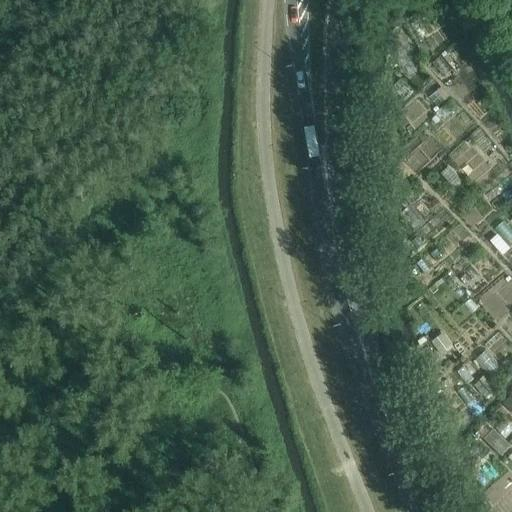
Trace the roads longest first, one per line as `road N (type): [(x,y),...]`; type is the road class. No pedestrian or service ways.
road 1 (secondary): [(294,0),(313,154),(342,291)]
road 2 (secondary): [(342,291),(342,0)]
road 3 (secondary): [(424,511),(342,291)]
